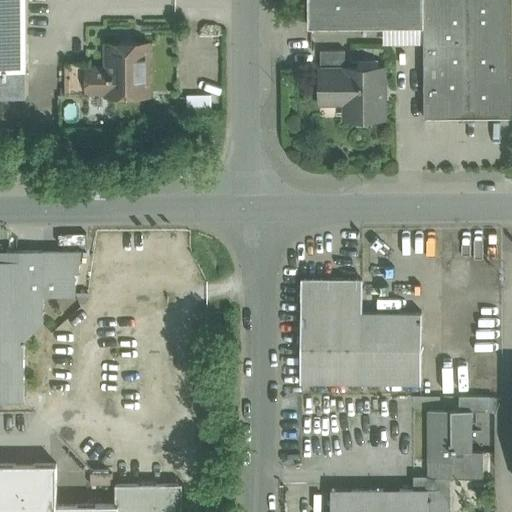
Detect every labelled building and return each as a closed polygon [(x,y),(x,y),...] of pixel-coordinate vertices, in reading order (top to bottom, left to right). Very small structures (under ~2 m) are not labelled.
[(26,0),(0,0),(0,65),(27,65),(26,0)] [(308,0),(309,26),(423,25),(423,0),(308,0)] [(511,0),(423,0),(423,25),(424,117),(511,116),(511,0)] [(147,43),(107,43),(108,67),(89,67),(89,90),(108,90),(108,94),(147,94),(147,43)] [(345,50),(321,50),(321,69),(345,69),(345,67),(345,50)] [(89,62),(65,62),(65,94),(89,94),(89,90),(89,67),(89,62)] [(27,65),(0,65),(0,94),(27,95),(27,65)] [(384,67),(345,67),(345,69),(321,69),(320,69),(320,95),(345,95),(346,118),(384,117),(384,67)] [(7,260),(0,260),(0,401),(24,402),(23,341),(43,321),(43,295),(76,295),(76,272),(79,273),(82,250),(43,250),(7,250),(7,260)] [(422,312),(362,312),(362,279),(301,279),(300,381),(421,382),(422,312)] [(488,395),(459,395),(459,409),(472,409),(472,410),(488,411),(488,395)] [(459,409),(428,410),(428,462),(453,462),(453,451),(472,451),(472,450),(472,410),(472,409),(459,409)] [(453,462),(428,462),(428,477),(449,477),(483,477),(483,450),(472,450),(472,451),(453,451),(453,462)] [(56,463),(0,463),(0,511),(177,511),(178,484),(116,484),(116,504),(57,504),(56,463)] [(112,473),(90,473),(90,485),(112,484),(112,473)] [(449,511),(449,477),(428,477),(428,488),(428,511),(449,511)] [(428,488),(331,489),(331,511),(428,511),(428,488)]
